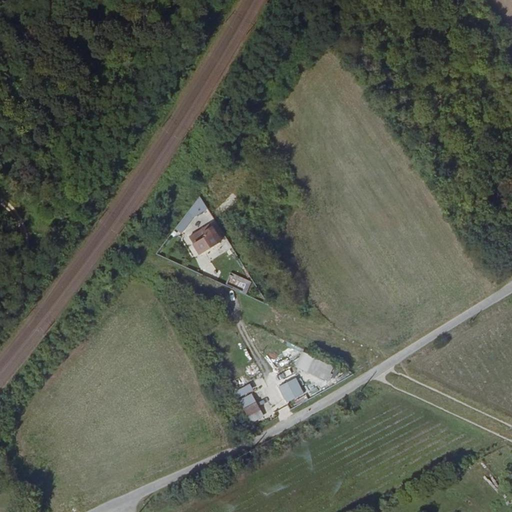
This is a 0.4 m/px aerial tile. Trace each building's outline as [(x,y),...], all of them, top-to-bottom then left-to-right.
[(216,207),(220,213),(238,200),(234,194),(216,207)] [(199,198),(174,228),(182,234),(207,204),(199,198)] [(218,240),(211,227),(202,232),(204,237),(191,245),(197,253),(218,240)] [(302,350),(295,367),(328,381),(335,365),(302,350)] [(242,397),(248,393),(239,377),(232,381),(242,397)] [(292,396),(285,384),(277,389),(284,402),(292,396)] [(239,399),(252,423),(265,416),(253,393),(239,399)]
